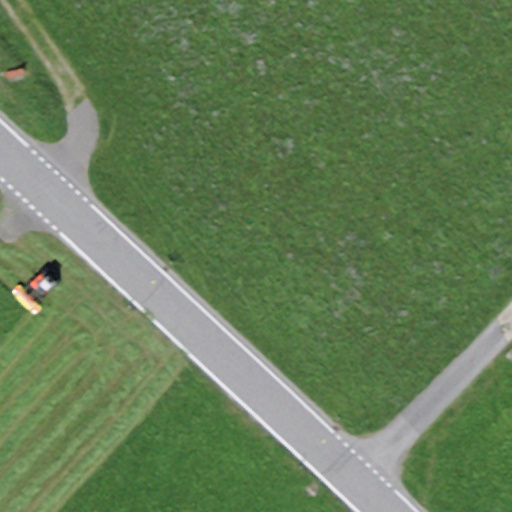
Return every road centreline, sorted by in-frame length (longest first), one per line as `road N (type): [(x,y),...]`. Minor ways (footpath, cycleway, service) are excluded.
road 1 (residential): [(375,511),(0,158)]
road 2 (track): [(8,0),(82,114),(53,206)]
road 3 (track): [(511,335),(355,493)]
